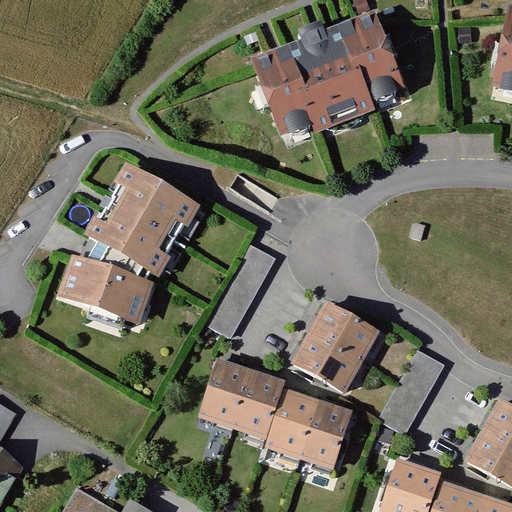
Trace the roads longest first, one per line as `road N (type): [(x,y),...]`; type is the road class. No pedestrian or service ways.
road 1 (residential): [(511,176),(414,177),(377,190),(347,213),(327,253),(371,300),(425,329),(459,366),(511,390)]
road 2 (track): [(0,83),(84,110),(134,114)]
